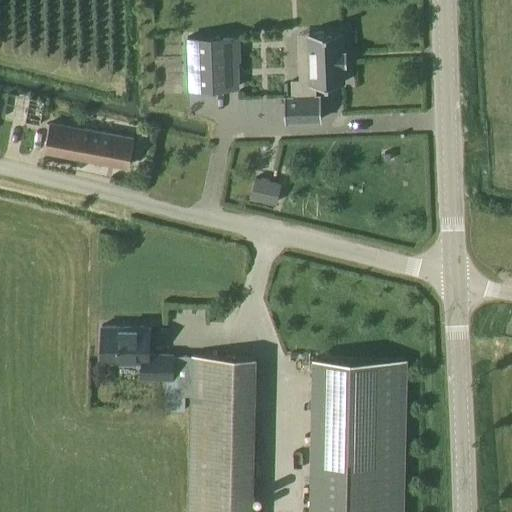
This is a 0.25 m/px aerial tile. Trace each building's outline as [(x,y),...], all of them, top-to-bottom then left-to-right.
[(285,97),(285,121),(322,119),(321,95),(315,95),(315,84),(344,83),(343,64),(347,64),(347,50),(343,50),(342,31),(309,33),(310,54),(300,54),(301,80),(293,80),(293,97),(285,97)] [(225,61),(224,36),(188,37),(190,89),(238,87),(237,61),(225,61)] [(7,117),(34,120),(37,96),(10,93),(7,117)] [(134,138),(50,122),(45,150),(129,165),(134,138)] [(256,177),(251,197),(276,203),(281,184),(256,177)] [(122,325),(102,325),(102,360),(143,361),(142,377),(173,377),(174,353),(150,353),(150,326),(135,325),(135,327),(122,326),(122,325)] [(251,511),(256,355),(194,354),(189,511),(251,511)] [(312,511),(400,511),(404,359),(316,357),(312,511)]
